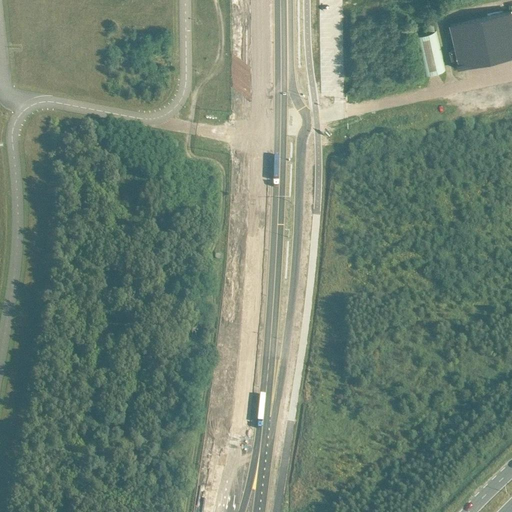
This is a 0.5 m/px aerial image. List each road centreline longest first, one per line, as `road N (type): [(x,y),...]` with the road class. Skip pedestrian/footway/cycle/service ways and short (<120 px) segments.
road 1 (unclassified): [(0,353),(16,249),(11,127),(23,110),(46,101),(148,119),(172,109),(186,79),(185,0)]
road 2 (primary): [(257,0),(251,300),(225,511)]
road 3 (primary): [(253,511),(273,305),(280,0)]
